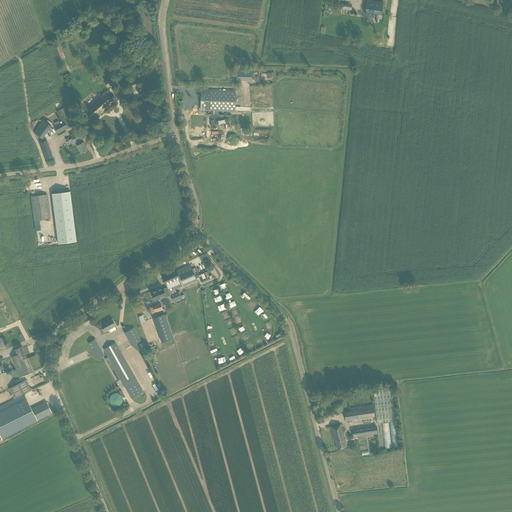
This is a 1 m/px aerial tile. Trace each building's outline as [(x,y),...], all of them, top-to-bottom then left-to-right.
[(367,0),(366,5),(365,13),(381,16),(383,2),(367,0)] [(252,68),(236,68),(236,80),(252,81),(252,68)] [(117,84),(114,77),(104,81),(107,88),(117,84)] [(201,90),(201,110),(235,112),(236,91),(201,90)] [(85,114),(88,117),(91,121),(106,108),(105,107),(113,100),(108,94),(101,100),(100,100),(85,114)] [(74,133),(70,136),(75,144),(75,143),(81,154),(88,150),(83,142),(80,144),(79,141),(84,138),(76,124),(77,123),(75,119),(74,120),(66,106),(56,112),(62,122),(60,123),(58,121),(54,123),(55,126),(53,127),(58,134),(71,127),(74,133)] [(237,115),(208,114),(208,123),(237,125),(237,115)] [(202,117),(192,116),(192,122),(192,126),(191,136),(201,136),(202,126),(202,123),(202,117)] [(42,120),(33,132),(42,139),(51,126),(52,124),(47,120),(46,122),(42,120)] [(47,140),(40,143),(41,146),(46,160),(53,158),(48,143),(47,140)] [(52,194),(58,244),(76,242),(70,192),(52,194)] [(31,197),(32,202),(34,221),(50,218),(47,195),(31,197)] [(175,268),(161,274),(167,288),(169,292),(170,295),(173,302),(181,299),(179,294),(180,293),(180,292),(178,292),(176,293),(175,290),(183,286),(178,275),(176,270),(175,268)] [(192,270),(178,275),(183,286),(197,280),(192,270)] [(155,291),(150,292),(154,301),(164,297),(166,296),(165,294),(169,292),(167,288),(163,289),(163,288),(158,290),(155,291)] [(160,303),(152,306),(149,307),(151,314),(162,310),(160,303)] [(165,314),(153,318),(154,322),(162,343),(173,339),(166,318),(165,314)] [(100,326),(103,330),(104,332),(109,330),(111,332),(116,329),(114,327),(115,326),(111,319),(100,326)] [(133,328),(124,333),(131,346),(141,341),(133,328)] [(88,343),(91,348),(97,359),(104,355),(95,340),(88,343)] [(115,343),(103,349),(131,399),(143,392),(115,343)] [(11,357),(16,369),(21,367),(19,362),(27,359),(22,347),(15,350),(17,355),(11,357)] [(217,349),(210,352),(212,357),(219,354),(217,349)] [(21,367),(16,369),(19,377),(32,372),(27,359),(19,362),(21,367)] [(38,385),(45,382),(43,377),(40,378),(39,375),(34,377),(38,385)] [(26,380),(9,389),(14,399),(30,390),(26,380)] [(392,388),(373,391),(377,423),(396,421),(392,388)] [(112,407),(123,403),(119,392),(108,397),(112,407)] [(18,404),(0,412),(0,435),(2,439),(52,414),(46,402),(32,409),(33,412),(25,416),(18,404)] [(350,411),(344,412),(346,421),(358,419),(375,417),(373,405),(365,406),(350,408),(350,411)] [(340,424),(331,427),(334,440),(335,440),(337,450),(346,447),(343,437),(342,438),(341,435),(343,434),(340,424)] [(353,438),(377,434),(375,426),(352,429),(353,438)]
